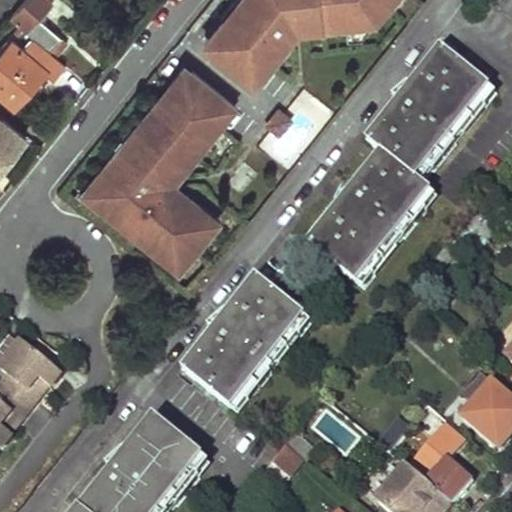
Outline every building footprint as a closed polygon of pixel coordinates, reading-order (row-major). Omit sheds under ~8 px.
[(50,4),(45,0),(25,0),(8,18),(55,56),(65,43),(37,20),(50,4)] [(235,0),(235,1),(238,3),(222,22),(226,25),(209,46),(251,80),(269,59),(266,57),(282,38),(276,33),(277,32),(280,31),(283,29),(284,26),(282,22),(301,21),(321,19),(322,24),(356,21),(365,28),(388,0),(235,0)] [(321,19),(301,21),(302,30),(322,28),(322,24),(321,19)] [(10,43),(0,55),(0,98),(13,108),(43,71),(56,80),(66,68),(27,36),(17,50),(10,43)] [(388,158),(315,250),(358,286),(432,193),(418,182),(492,90),(448,55),(373,146),(388,158)] [(233,104),(191,69),(175,89),(168,84),(133,127),(135,130),(112,158),(109,156),(87,182),(94,189),(88,196),(157,253),(162,248),(180,263),(212,223),(194,208),(198,203),(171,181),(166,177),(177,163),(182,167),(233,104)] [(289,118),(276,107),(264,123),(276,133),(289,118)] [(0,165),(24,134),(0,116),(0,165)] [(177,163),(166,177),(171,181),(182,167),(177,163)] [(483,213),(458,244),(475,258),(500,227),(483,213)] [(446,250),(413,291),(420,299),(454,258),(446,250)] [(264,282),(189,375),(233,411),(308,318),(264,282)] [(57,380),(17,347),(0,368),(0,375),(4,378),(0,382),(0,450),(9,440),(2,435),(40,387),(47,393),(57,380)] [(511,400),(495,386),(465,420),(502,451),(511,439),(511,400)] [(428,409),(415,425),(433,440),(447,425),(428,409)] [(162,425),(91,511),(164,511),(206,462),(162,425)] [(296,435),(286,447),(303,462),(308,466),(318,453),(296,435)] [(286,447),(272,464),(289,479),(303,462),(286,447)] [(448,463),(427,487),(453,509),(468,491),(460,485),(467,478),(448,463)] [(409,472),(381,505),(389,511),(450,511),(453,509),(427,487),(409,472)] [(467,478),(460,485),(468,491),(475,484),(467,478)]
